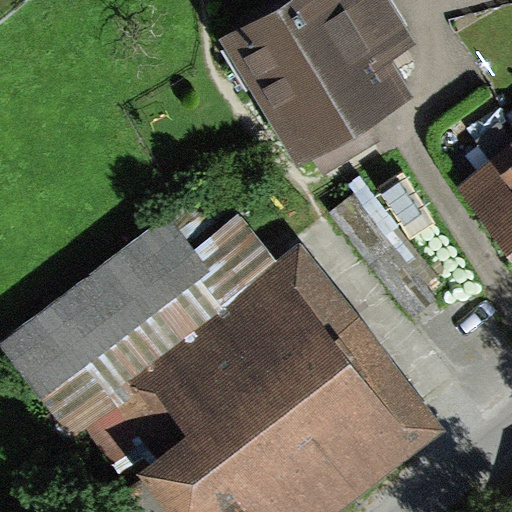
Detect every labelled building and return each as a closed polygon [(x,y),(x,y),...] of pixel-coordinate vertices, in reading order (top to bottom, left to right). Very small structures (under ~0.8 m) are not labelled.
[(395,0),(276,0),(215,38),(297,167),(312,157),(321,172),(385,131),(375,116),(417,90),(395,54),(419,40),(395,0)] [(511,144),(457,189),(511,253),(511,144)] [(233,172),(0,342),(0,344),(72,438),(87,431),(113,467),(146,437),(140,427),(170,404),(141,364),(283,259),(245,211),(256,203),(233,172)] [(367,186),(330,213),(416,316),(449,290),(367,186)] [(215,511),(237,495),(249,511),(338,511),(446,423),(308,240),(283,259),(141,364),(170,404),(186,425),(137,465),(176,511),(215,511)]
